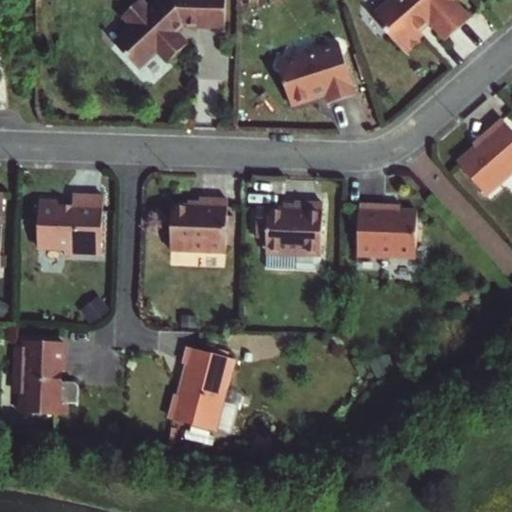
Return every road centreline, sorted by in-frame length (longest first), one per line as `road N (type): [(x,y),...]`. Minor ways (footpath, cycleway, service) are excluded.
road 1 (residential): [(131,150),(368,154),(410,135),(511,47)]
road 2 (residential): [(131,150),(125,341)]
road 3 (residential): [(0,147),(131,150)]
